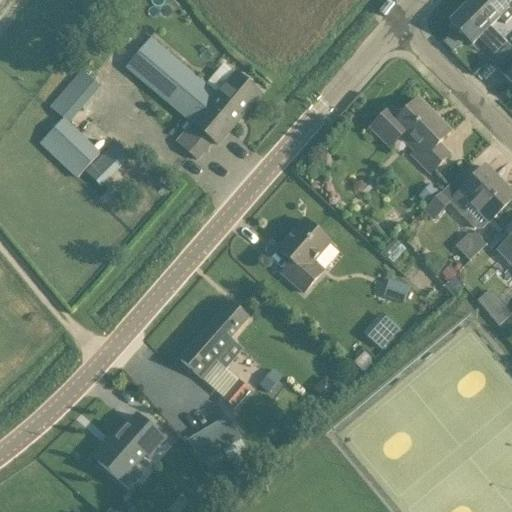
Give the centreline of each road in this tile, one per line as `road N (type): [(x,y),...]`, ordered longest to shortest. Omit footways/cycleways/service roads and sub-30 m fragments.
road 1 (unclassified): [(0,456),(105,361),(398,25)]
road 2 (residential): [(511,140),(398,25)]
road 3 (track): [(105,361),(0,239)]
